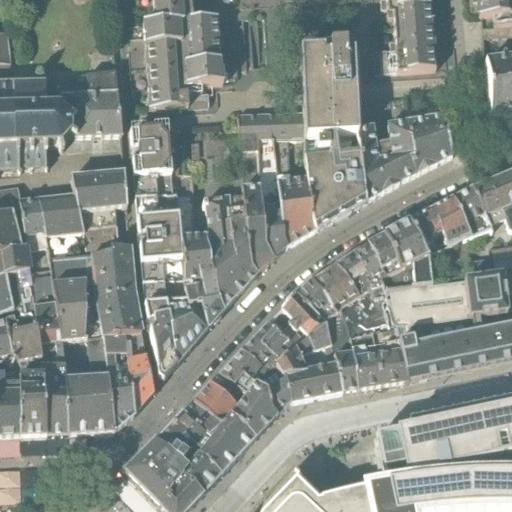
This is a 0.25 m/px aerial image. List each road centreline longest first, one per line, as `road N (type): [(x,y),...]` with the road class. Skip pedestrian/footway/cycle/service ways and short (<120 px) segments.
road 1 (residential): [(511,152),(379,216),(287,276),(105,467),(99,511)]
road 2 (residential): [(223,511),(306,430),(511,385)]
